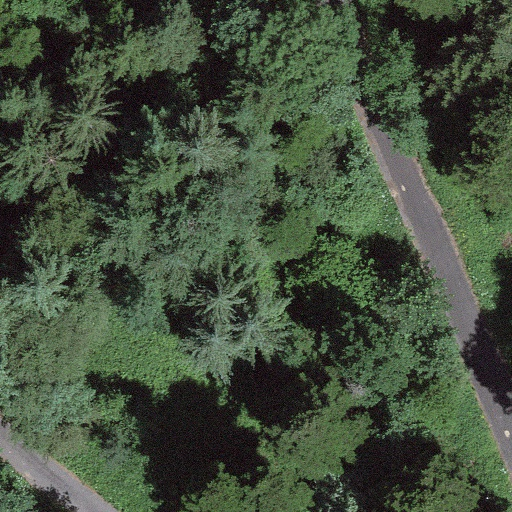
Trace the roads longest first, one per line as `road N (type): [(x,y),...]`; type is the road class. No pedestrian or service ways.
road 1 (unclassified): [(511,418),(336,0)]
road 2 (track): [(96,511),(64,490),(0,421)]
